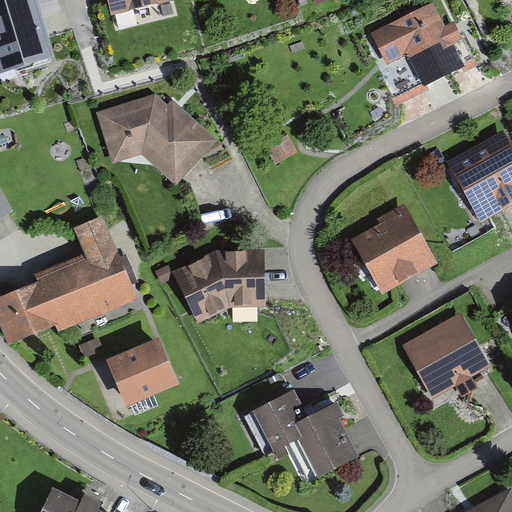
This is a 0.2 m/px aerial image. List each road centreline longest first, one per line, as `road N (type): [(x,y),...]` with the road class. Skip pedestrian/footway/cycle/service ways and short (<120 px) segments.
road 1 (residential): [(299,242),(306,212),(338,173),(511,85)]
road 2 (tertiary): [(0,373),(75,435),(213,511)]
road 3 (residential): [(511,257),(345,347)]
road 4 (residential): [(178,68),(102,86),(74,0)]
road 5 (residential): [(421,489),(345,347)]
